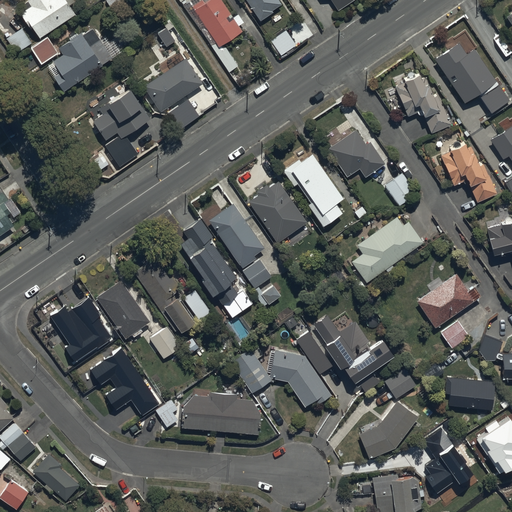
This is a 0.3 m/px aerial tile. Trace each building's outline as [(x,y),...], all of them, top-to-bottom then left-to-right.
[(64,0),(25,0),(29,4),(22,8),(38,33),(72,11),(64,0)] [(123,3),(120,0),(106,0),(113,10),(123,3)] [(206,0),(194,8),(218,46),(242,31),(221,0),(206,0)] [(246,0),(259,19),(282,5),(278,0),(246,0)] [(331,0),(338,10),(353,0),(331,0)] [(175,40),(166,26),(157,32),(158,34),(166,45),(175,40)] [(22,27),(6,37),(16,52),(32,41),(22,27)] [(94,32),(85,39),(79,30),(57,45),(63,54),(47,65),(63,88),(110,55),(94,32)] [(271,39),(281,55),(296,45),(286,30),(271,39)] [(57,52),(46,36),(30,46),(41,63),(57,52)] [(435,58),(442,69),(465,103),(478,94),(490,113),(509,100),(496,80),(495,81),(474,48),(466,53),(459,43),(435,58)] [(184,57),(144,83),(159,107),(199,81),(184,57)] [(408,117),(422,111),(431,133),(450,125),(437,94),(432,96),(423,73),(395,85),(408,117)] [(103,115),(93,122),(106,140),(118,133),(120,136),(105,146),(120,167),(139,154),(126,136),(151,120),(131,90),(100,111),(103,115)] [(504,158),(508,155),(511,161),(511,176),(504,182),(511,193),(511,126),(491,140),(504,158)] [(370,141),(365,145),(355,130),(328,148),(346,176),(359,168),(365,177),(385,164),(370,141)] [(453,185),(467,179),(477,202),(496,194),(483,162),(479,164),(470,143),(441,155),(453,185)] [(312,155),(301,162),(299,159),(283,170),(294,186),(297,183),(310,202),(307,205),(323,226),(342,213),(335,204),(343,198),(312,155)] [(384,184),(399,206),(416,194),(402,172),(384,184)] [(249,202),(277,242),(306,222),(277,181),(249,202)] [(232,203),(209,220),(241,265),(265,248),(232,203)] [(0,205),(0,204),(0,238),(15,228),(0,205)] [(511,215),(511,216),(511,217),(511,221),(506,223),(487,228),(493,255),(511,250),(511,215)] [(366,282),(422,242),(407,222),(403,225),(397,217),(357,246),(363,254),(351,262),(366,282)] [(183,230),(189,239),(180,245),(215,292),(222,302),(233,317),(253,303),(242,288),(236,292),(229,282),(236,277),(209,239),(213,236),(200,218),(183,230)] [(191,318),(173,293),(182,287),(157,254),(133,271),(157,304),(176,330),(178,328),(181,332),(194,323),(191,318)] [(271,276),(259,260),(243,272),(255,288),(271,276)] [(338,283),(349,274),(343,266),(331,275),(338,283)] [(416,302),(435,328),(475,300),(456,273),(416,302)] [(96,297),(126,338),(150,321),(120,280),(96,297)] [(273,285),(262,293),(269,303),(281,295),(273,285)] [(184,297),(200,320),(211,311),(195,289),(184,297)] [(81,359),(111,337),(97,318),(102,314),(89,296),(84,300),(68,311),(63,304),(49,315),(54,322),(70,345),(65,348),(75,363),(81,359)] [(313,325),(325,342),(322,345),(341,370),(343,368),(355,384),(393,357),(381,339),(372,345),(355,321),(340,332),(327,314),(313,325)] [(457,320),(440,332),(452,348),(469,336),(457,320)] [(167,325),(150,337),(165,359),(182,347),(167,325)] [(307,331),(296,339),(321,373),(332,365),(307,331)] [(511,353),(502,354),(498,352),(503,341),(484,334),(479,350),(486,361),(495,361),(496,358),(502,360),(502,379),(511,378),(511,353)] [(183,344),(191,355),(200,348),(192,337),(183,344)] [(160,402),(120,347),(102,360),(90,369),(100,384),(113,376),(119,385),(105,395),(116,410),(131,400),(141,415),(160,402)] [(287,381),(305,407),(329,390),(304,356),(273,349),(268,374),(250,348),(230,362),(252,393),(272,379),(271,378),(287,381)] [(384,381),(396,397),(416,383),(404,367),(384,381)] [(492,410),(495,382),(452,378),(449,405),(492,410)] [(258,435),(260,413),(252,400),(236,399),(236,394),(210,391),(209,396),(194,395),(184,406),(182,428),(258,435)] [(0,397),(0,437),(21,460),(36,446),(12,420),(14,418),(6,409),(9,407),(0,397)] [(156,410),(167,426),(177,419),(172,412),(178,409),(171,399),(166,403),(156,410)] [(396,448),(418,417),(396,401),(379,426),(359,434),(369,459),(396,448)] [(17,422),(24,430),(33,422),(26,414),(17,422)] [(511,423),(510,421),(478,440),(501,476),(511,469),(511,423)] [(454,491),(477,475),(442,423),(419,439),(433,459),(417,470),(438,502),(454,491)] [(0,468),(1,469),(10,458),(0,449),(0,468)] [(33,471),(66,501),(80,485),(60,468),(63,464),(49,452),(46,456),(33,471)] [(418,477),(397,480),(397,475),(373,478),(377,511),(394,511),(395,511),(394,511),(418,511),(422,511),(418,477)] [(0,497),(16,509),(28,492),(12,480),(0,497)]
